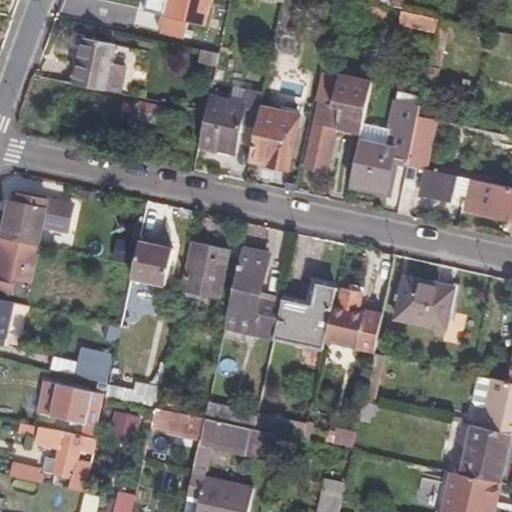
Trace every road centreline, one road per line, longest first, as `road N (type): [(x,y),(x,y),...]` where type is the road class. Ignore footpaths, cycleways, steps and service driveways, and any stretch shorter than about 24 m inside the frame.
road 1 (residential): [(511,260),(0,150)]
road 2 (residential): [(0,114),(41,0)]
